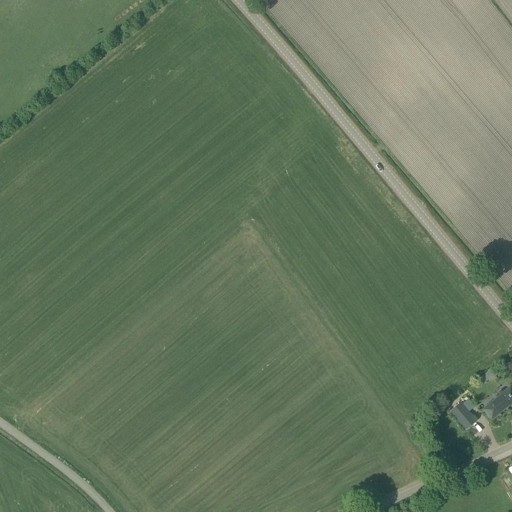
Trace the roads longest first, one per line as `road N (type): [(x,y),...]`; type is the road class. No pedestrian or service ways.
road 1 (secondary): [(511,323),(238,0)]
road 2 (unclassified): [(511,448),(371,511)]
road 3 (unclassified): [(109,511),(83,483),(0,423)]
